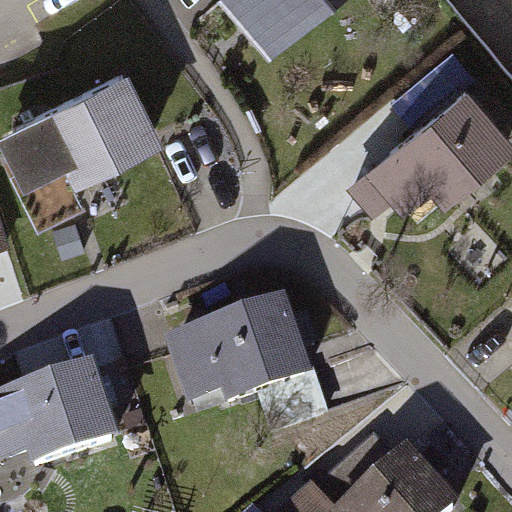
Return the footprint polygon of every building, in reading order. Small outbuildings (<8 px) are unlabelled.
[(342,0),(226,0),(274,57),(342,0)] [(134,72),(0,131),(0,137),(42,231),(116,198),(104,172),(166,144),(134,72)] [(511,134),(511,132),(470,83),(370,167),(402,205),(433,179),(444,191),(511,134)] [(293,312),(165,352),(186,419),(314,379),(293,312)] [(110,374),(0,409),(0,490),(134,447),(110,374)] [(333,511),(314,491),(290,511),(460,511),(461,511),(410,457),(349,511),(333,511)]
